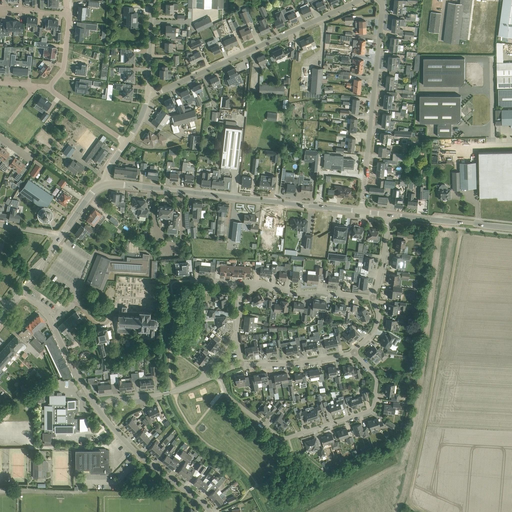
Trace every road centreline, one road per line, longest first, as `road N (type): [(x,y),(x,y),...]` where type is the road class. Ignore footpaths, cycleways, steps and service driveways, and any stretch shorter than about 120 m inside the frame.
road 1 (track): [(435,511),(414,511),(409,502),(464,223)]
road 2 (tertiary): [(362,211),(107,186)]
road 3 (residential): [(217,374),(240,406),(289,439),(369,412),(376,375),(355,352)]
road 4 (residential): [(149,92),(365,0)]
road 5 (residential): [(362,211),(384,14),(379,0)]
road 6 (residential): [(209,511),(99,410)]
road 7 (residential): [(99,410),(51,321),(22,292)]
road 8 (tertiary): [(511,227),(389,215)]
